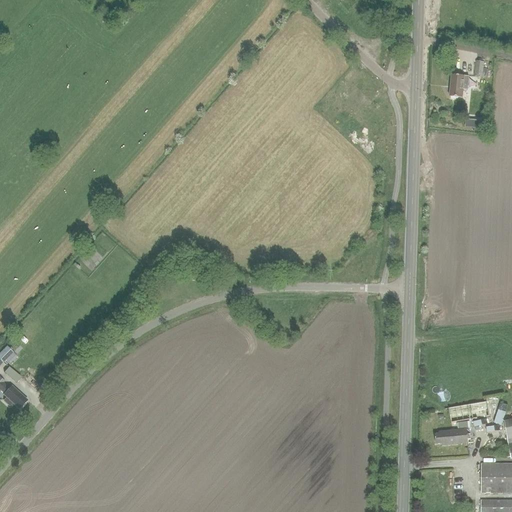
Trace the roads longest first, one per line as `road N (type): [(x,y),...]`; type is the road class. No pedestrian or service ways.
road 1 (unclassified): [(0,475),(131,336),(234,258),(292,236)]
road 2 (unclassified): [(350,511),(349,369),(292,236)]
road 3 (unclassified): [(454,248),(453,210),(416,152),(419,0)]
road 4 (unclassified): [(453,281),(411,338),(403,511)]
road 5 (unclassified): [(292,236),(288,187),(340,103),(351,25)]
road 6 (primary): [(366,511),(369,346)]
